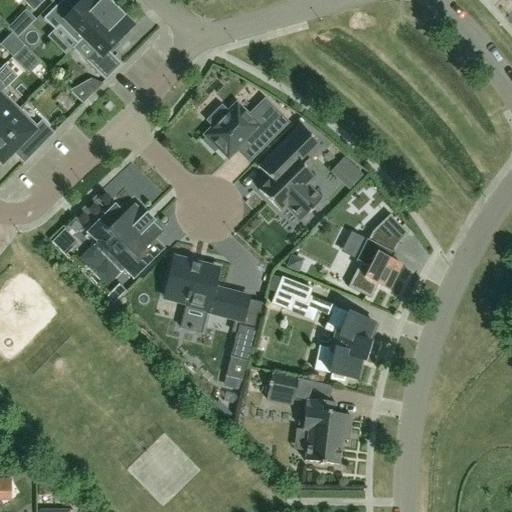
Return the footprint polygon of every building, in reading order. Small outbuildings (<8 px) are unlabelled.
[(23,0),(22,1),(33,12),(44,0),(23,0)] [(84,0),(74,10),(64,0),(62,0),(43,20),(55,32),(59,28),(77,45),(82,40),(82,39),(113,8),(104,0),(84,0)] [(95,53),(86,62),(105,82),(121,65),(107,51),(131,26),(113,8),(82,39),(82,40),(95,53)] [(5,46),(16,58),(28,47),(17,35),(5,46)] [(6,88),(0,81),(0,128),(18,110),(1,93),(6,88)] [(251,141),(260,150),(287,124),(264,101),(249,117),(236,104),(227,113),(221,107),(207,121),(213,127),(203,136),(206,139),(203,142),(213,152),(216,149),(227,160),(247,141),(251,141)] [(36,127),(18,110),(0,128),(0,162),(1,164),(23,142),(34,153),(53,134),(41,122),(36,127)] [(269,179),(258,191),(280,212),(285,208),(299,222),(321,200),(307,186),(314,178),(303,168),(322,149),(298,126),(257,167),(269,179)] [(335,179),(358,190),(366,170),(344,160),(335,179)] [(119,272),(122,270),(133,281),(164,249),(154,239),(161,232),(134,205),(125,214),(114,204),(85,233),(97,244),(94,247),(119,272)] [(389,215),(371,232),(367,240),(366,240),(355,261),(360,263),(347,287),(370,299),(377,285),(389,291),(401,266),(391,261),(394,254),(393,253),(398,244),(408,234),(389,215)] [(71,239),(62,231),(51,243),(60,251),(71,239)] [(206,313),(242,322),(248,298),(212,289),(217,269),(174,258),(164,299),(185,304),(184,308),(204,313),(204,314),(206,314),(206,313)] [(311,290),(281,278),(271,304),(290,311),(294,300),(305,305),(311,290)] [(369,343),(366,342),(364,341),(365,337),(368,339),(374,324),(333,308),(324,330),(335,334),(330,350),(319,347),(314,370),(331,374),(330,380),(343,383),(345,377),(357,380),(361,361),(363,361),(369,343)] [(248,362),(256,330),(240,326),(238,326),(236,335),(230,358),(248,362)] [(266,400),(267,400),(292,405),(297,380),(271,374),(269,383),(268,383),(267,387),(269,387),(266,400)] [(347,442),(348,435),(350,416),(334,414),(335,404),(305,400),(304,413),(299,413),(297,426),(302,426),(302,431),(308,432),(304,462),(319,464),(319,465),(323,465),(323,464),(338,466),(341,441),(347,442)]
